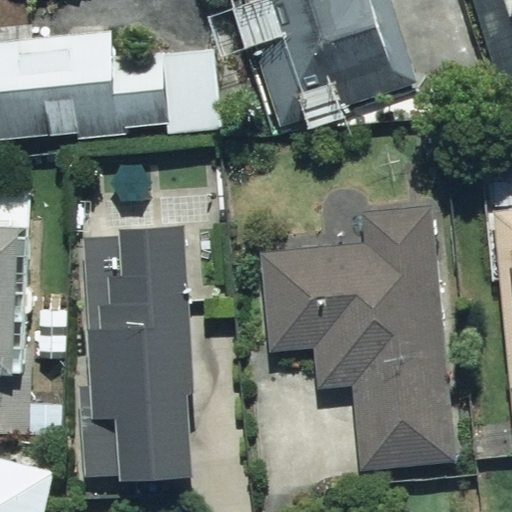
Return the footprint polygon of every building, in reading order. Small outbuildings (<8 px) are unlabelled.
[(394,0),(247,0),(290,127),(403,89),(382,27),(401,20),(394,0)] [(0,43),(0,143),(76,135),(77,141),(124,136),(124,131),(166,126),(167,135),(222,129),(213,49),(114,59),(111,32),(0,43)] [(511,211),(495,213),(511,390),(511,211)] [(365,253),(263,256),(266,354),(315,352),(316,388),(362,386),(364,470),(448,467),(440,213),(364,216),(365,253)] [(195,484),(180,229),(82,235),(90,384),(84,385),(90,481),(120,479),(120,488),(195,484)] [(33,347),(14,347),(17,231),(0,230),(0,434),(30,436),(33,347)] [(0,511),(47,511),(56,478),(0,463),(0,511)]
